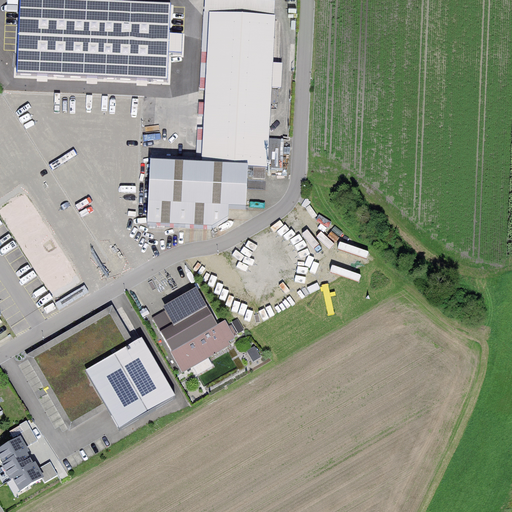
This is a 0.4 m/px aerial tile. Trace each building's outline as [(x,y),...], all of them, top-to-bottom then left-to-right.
[(173,5),(72,0),(22,0),(18,75),(169,82),(173,5)] [(275,19),(210,16),(202,169),(150,166),(145,230),(228,234),(228,213),(246,214),(248,171),(268,172),(275,19)] [(301,272),(329,255),(315,233),(287,250),(301,272)] [(199,291),(153,318),(184,372),(237,341),(226,322),(219,326),(199,291)] [(112,307),(25,357),(68,433),(106,411),(118,433),(176,400),(123,307),(115,312),(112,307)] [(255,347),(247,352),(254,363),(262,358),(255,347)] [(24,432),(32,445),(38,441),(31,428),(24,432)] [(20,440),(25,449),(32,445),(24,432),(18,436),(20,440)] [(6,466),(26,454),(28,453),(25,449),(20,440),(0,451),(0,455),(6,465),(6,466)] [(14,479),(33,467),(26,454),(6,466),(6,465),(4,467),(12,481),(14,479)] [(38,470),(43,479),(45,483),(58,476),(51,463),(38,470)] [(43,479),(38,470),(35,466),(33,467),(14,479),(21,492),(43,479)]
